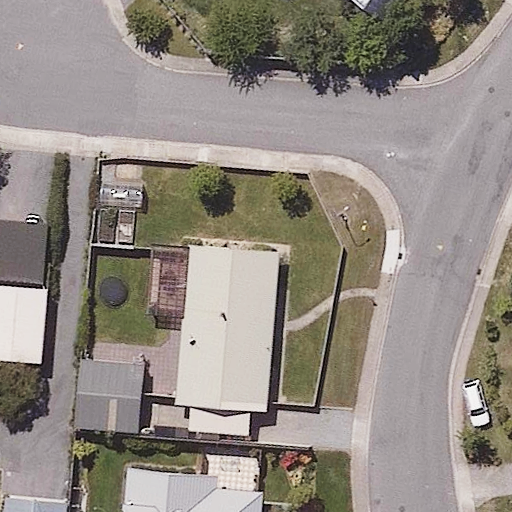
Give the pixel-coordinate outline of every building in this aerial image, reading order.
[(364,0),(401,25),(418,0),(364,0)] [(287,244),(194,237),(182,401),(275,409),(287,244)] [(0,356),(57,361),(64,280),(0,274),(0,356)] [(151,359),(88,351),(79,427),(141,435),(151,359)] [(233,468),(131,460),(127,511),(273,511),(276,488),(232,485),(233,468)] [(72,511),(74,494),(2,489),(0,511),(72,511)]
